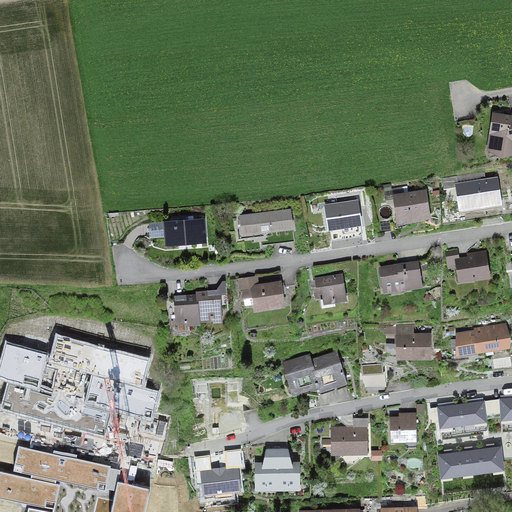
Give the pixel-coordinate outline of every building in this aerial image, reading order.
[(511,119),(509,120),(491,116),(487,140),(504,143),(510,148),(511,147),(511,119)] [(454,189),(459,217),(498,210),(493,182),(454,189)] [(393,191),(398,221),(429,216),(424,186),(393,191)] [(323,205),(327,232),(360,228),(357,200),(323,205)] [(374,228),(372,216),(371,213),(363,214),(366,230),(374,228)] [(396,228),(393,213),(372,216),(374,228),(374,231),(396,228)] [(237,220),(240,240),(291,235),(288,214),(237,220)] [(204,220),(162,223),(163,246),(205,243),(204,220)] [(487,252),(451,257),(455,290),(491,285),(487,252)] [(418,258),(378,263),(383,299),(423,294),(418,258)] [(344,273),(310,278),(314,309),(348,304),(344,273)] [(255,277),(238,279),(242,308),(284,302),(281,288),(296,285),(295,280),(256,286),(255,277)] [(197,297),(199,326),(222,325),(221,316),(227,315),(225,292),(197,294),(197,297)] [(197,297),(170,299),(173,335),(188,334),(187,327),(199,326),(197,297)] [(505,325),(470,330),(474,354),(509,349),(505,325)] [(431,327),(396,327),(396,359),(431,359),(431,327)] [(456,357),(474,354),(470,330),(453,333),(456,357)] [(49,356),(7,345),(0,370),(0,380),(8,383),(1,409),(102,436),(110,408),(150,419),(157,393),(142,389),(150,358),(55,333),(49,356)] [(330,382),(333,390),(347,386),(337,352),(311,360),(319,386),(330,382)] [(319,386),(311,360),(309,355),(282,363),(290,390),(310,384),(314,396),(333,390),(330,382),(319,386)] [(426,377),(412,379),(413,387),(428,385),(426,377)] [(383,380),(364,382),(365,393),(384,392),(383,380)] [(511,398),(500,399),(501,421),(511,420),(511,398)] [(484,401),(437,407),(440,429),(487,423),(484,401)] [(407,417),(391,417),(391,441),(415,441),(415,414),(407,414),(407,417)] [(366,427),(333,428),(333,449),(367,448),(366,427)] [(502,446),(437,454),(441,479),(505,471),(502,446)] [(31,479),(0,472),(0,498),(54,509),(53,511),(46,511),(28,508),(27,511),(145,511),(151,489),(118,482),(120,471),(109,469),(110,467),(19,447),(14,471),(32,475),(31,479)] [(277,450),(278,488),(300,487),(299,449),(277,450)] [(278,488),(277,450),(254,450),(254,488),(278,488)] [(239,464),(203,467),(206,495),(242,491),(239,464)]
